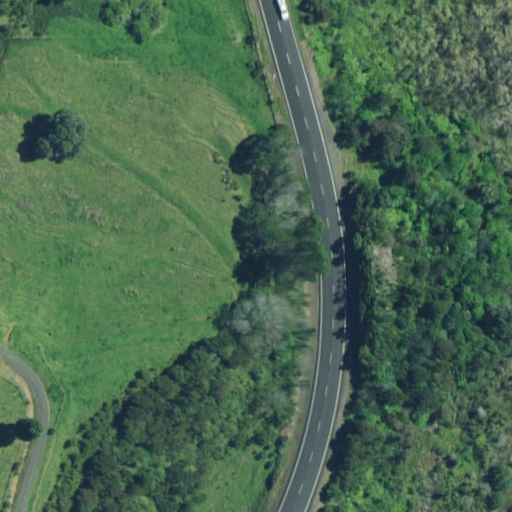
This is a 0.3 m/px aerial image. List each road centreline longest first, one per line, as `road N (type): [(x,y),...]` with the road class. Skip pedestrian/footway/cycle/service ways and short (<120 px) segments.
road 1 (primary): [(270,0),(320,171),(332,247),(321,400),(284,511)]
road 2 (track): [(0,353),(37,386),(43,416),(19,511)]
